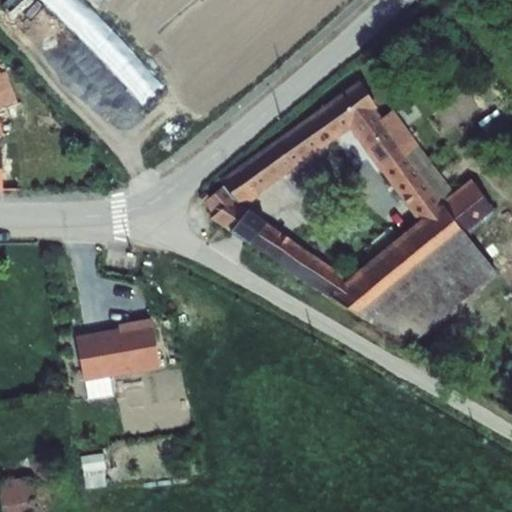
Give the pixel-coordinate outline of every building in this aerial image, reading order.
[(84,0),(50,0),(155,103),(172,86),(84,0)] [(0,139),(35,128),(28,107),(24,108),(13,74),(6,76),(0,58),(0,139)] [(379,101),(367,78),(350,87),(225,178),(227,181),(213,191),(208,184),(202,188),(216,205),(212,210),(235,226),(249,204),(244,201),(352,122),(425,217),(354,274),(270,218),(256,239),(367,315),(470,233),(442,196),(455,186),(393,101),(379,111),(375,105),(379,101)] [(455,186),(442,196),(470,233),(501,209),(473,173),(455,186)] [(270,218),(249,204),(235,226),(256,239),(270,218)] [(367,315),(413,345),(503,278),(470,233),(367,315)] [(127,327),(83,335),(91,376),(115,372),(167,363),(159,317),(126,322),(127,327)] [(115,372),(91,376),(94,396),(119,392),(115,372)] [(85,452),(87,485),(109,484),(107,451),(85,452)] [(34,511),(34,482),(1,483),(1,511),(34,511)]
